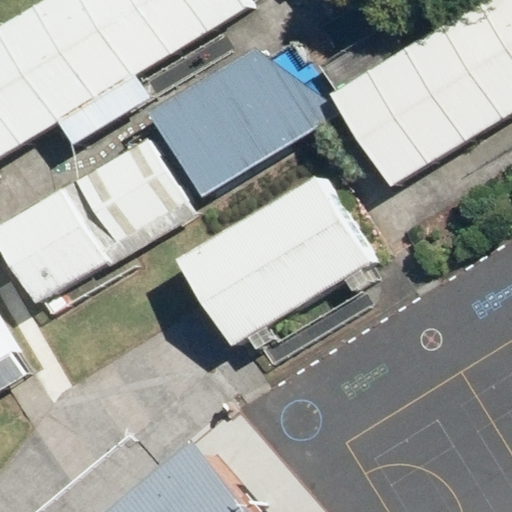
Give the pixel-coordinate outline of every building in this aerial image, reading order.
[(253,0),(68,0),(0,41),(0,167),(72,124),(86,146),(163,99),(149,75),(259,9),(253,0)] [(511,0),(505,0),(350,96),(406,185),(511,119),(511,0)] [(269,49),(163,111),(214,198),(355,115),(269,49)] [(76,193),(8,233),(48,303),(118,262),(119,264),(206,214),(162,138),(74,189),(76,193)] [(333,178),(195,260),(247,347),(385,264),(333,178)] [(0,310),(0,370),(26,355),(0,310)] [(271,511),(208,442),(122,511),(271,511)]
